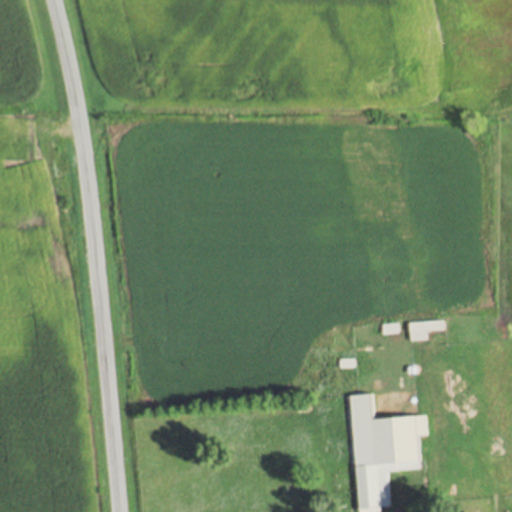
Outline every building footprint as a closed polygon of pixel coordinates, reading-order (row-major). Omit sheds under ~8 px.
[(412,315),(447,311),(447,320),(430,321),(431,331),(413,332),(412,315)] [(384,318),(401,317),(401,326),(385,327),(384,318)] [(432,329),(449,329),(449,320),(412,320),(412,340),(432,340),(432,329)] [(328,354),(357,353),(358,360),(329,362),(328,354)] [(356,359),(328,359),(328,367),(356,367),(356,359)] [(361,501),(353,389),(418,379),(423,450),(422,450),(423,461),(389,464),(392,499),(383,500),(384,505),(363,507),(362,501),(361,501)] [(300,398),(310,397),(311,406),(301,407),(300,398)]
